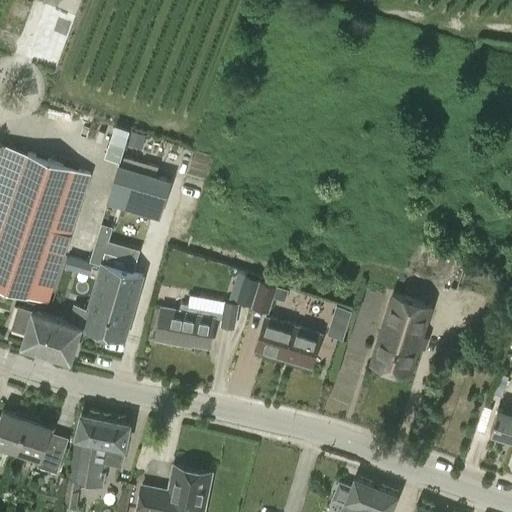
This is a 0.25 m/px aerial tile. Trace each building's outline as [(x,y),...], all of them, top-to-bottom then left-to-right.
[(91,173),(2,143),(0,150),(0,286),(48,303),(91,173)] [(119,165),(108,202),(158,218),(170,179),(155,174),(155,176),(119,165)] [(100,261),(87,308),(81,326),(124,339),(143,274),(132,271),(136,261),(104,251),(101,262),(100,261)] [(64,267),(80,272),(84,259),(67,254),(64,267)] [(235,299),(250,303),(258,276),(243,272),(235,299)] [(276,284),(258,279),(250,307),(268,312),(272,296),(284,300),(288,288),(275,284),(276,284)] [(410,374),(432,305),(391,293),(369,361),(410,374)] [(178,309),(161,305),(155,339),(190,345),(191,343),(209,347),(214,317),(220,318),(219,325),(234,328),(238,302),(223,300),(221,312),(188,306),(188,303),(180,302),(178,309)] [(329,332),(345,336),(354,306),(337,301),(329,332)] [(71,358),(81,326),(87,308),(73,303),(68,320),(31,308),(20,344),(70,359),(71,358)] [(310,365),(320,333),(265,315),(254,348),(310,365)] [(468,337),(454,333),(450,346),(464,351),(468,337)] [(511,409),(511,411),(497,407),(489,432),(511,439),(511,409)] [(0,444),(15,449),(26,416),(2,408),(0,414),(0,444)] [(102,485),(107,462),(121,466),(124,446),(129,423),(80,413),(76,436),(66,478),(62,503),(77,505),(78,495),(77,495),(79,480),(102,485)] [(49,431),(51,424),(26,416),(15,449),(39,457),(36,465),(56,472),(68,437),(49,431)] [(168,489),(141,484),(136,510),(144,511),(202,511),(210,472),(173,465),(168,489)] [(352,485),(344,482),(340,481),(333,497),(345,502),(340,511),(390,511),(398,495),(355,477),(352,485)] [(440,511),(416,502),(412,511),(440,511)]
